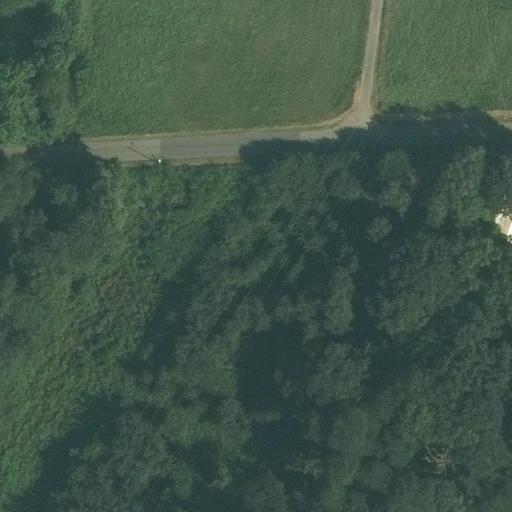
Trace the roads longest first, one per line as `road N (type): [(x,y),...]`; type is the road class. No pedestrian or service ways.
road 1 (unclassified): [(511,136),(0,156)]
road 2 (track): [(357,138),(376,0)]
